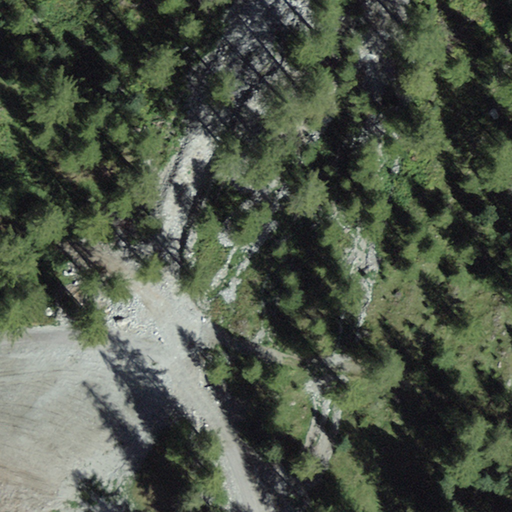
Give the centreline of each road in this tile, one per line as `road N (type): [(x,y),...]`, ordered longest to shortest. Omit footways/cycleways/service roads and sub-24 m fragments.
road 1 (track): [(0,224),(98,261),(116,276),(192,382),(235,463),(249,511)]
road 2 (track): [(511,419),(367,372),(247,351),(140,308)]
